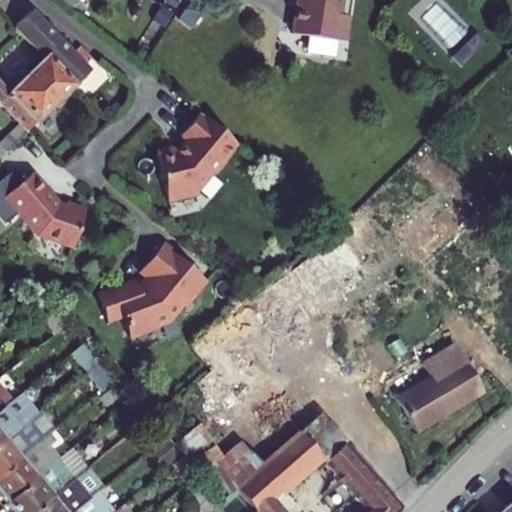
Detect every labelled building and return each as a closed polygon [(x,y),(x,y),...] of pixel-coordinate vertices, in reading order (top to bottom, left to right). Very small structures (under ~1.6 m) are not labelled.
[(61,0),(72,9),(79,0),(61,0)] [(294,0),(291,36),(343,42),(346,16),(337,15),(338,0),(294,0)] [(46,56),(75,86),(90,70),(32,11),(16,27),(45,57),(46,56)] [(28,131),(75,86),(46,56),(45,57),(8,91),(0,82),(0,101),(28,131)] [(236,145),(199,114),(179,136),(185,141),(175,152),(173,152),(172,149),(155,154),(167,201),(197,193),(196,191),(213,172),(216,171),(222,164),(222,161),(236,145)] [(60,208),(57,206),(47,195),(48,194),(48,193),(48,192),(48,191),(47,190),(32,173),(19,184),(10,173),(0,181),(0,200),(3,197),(36,236),(71,249),(84,212),(66,205),(60,208)] [(450,203),(406,244),(422,260),(465,219),(450,203)] [(113,298),(90,314),(107,338),(119,329),(131,346),(157,328),(155,325),(164,319),(177,303),(184,303),(203,281),(159,244),(131,277),(142,287),(135,294),(129,298),(118,305),(113,298)] [(262,303),(255,294),(193,350),(212,371),(200,381),(217,401),(230,389),(240,399),(298,351),(288,338),(326,304),(297,272),(262,303)] [(124,290),(113,298),(118,305),(129,298),(124,290)] [(423,374),(388,395),(408,428),(475,387),(446,340),(414,359),(423,374)] [(0,409),(0,441),(27,419),(11,400),(0,409)] [(0,473),(38,442),(29,431),(34,427),(27,419),(0,441),(0,473)] [(200,477),(203,482),(215,472),(222,466),(199,428),(177,444),(183,452),(197,472),(200,477)] [(276,511),(263,497),(276,486),(309,458),(287,437),(266,455),(252,468),(250,467),(237,452),(222,466),(215,472),(251,511),(276,511)] [(38,442),(0,473),(0,502),(2,505),(47,468),(54,461),(38,442)] [(391,511),(399,504),(336,442),(314,462),(358,504),(350,511),(391,511)] [(7,511),(32,511),(70,480),(54,461),(47,468),(2,505),(7,511)] [(99,489),(83,470),(70,480),(86,500),(92,495),(99,489)] [(71,511),(86,500),(70,480),(32,511),(71,511)] [(105,511),(92,495),(86,500),(71,511),(105,511)] [(511,511),(511,502),(501,511),(511,511)]
